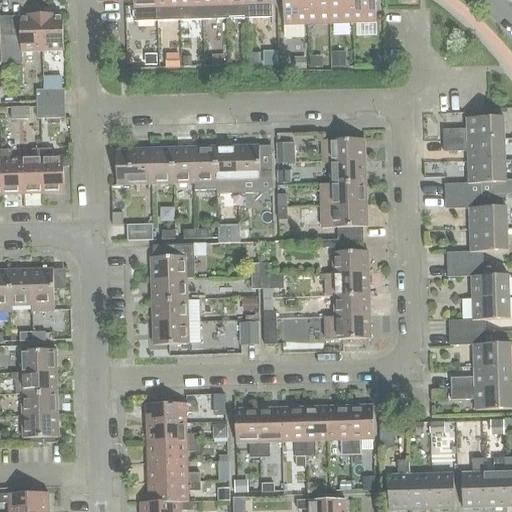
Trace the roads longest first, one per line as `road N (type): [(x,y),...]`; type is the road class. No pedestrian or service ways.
road 1 (residential): [(96,379),(410,369),(402,99)]
road 2 (residential): [(89,108),(402,99)]
road 3 (residential): [(96,379),(91,233)]
road 4 (residential): [(100,511),(96,379)]
